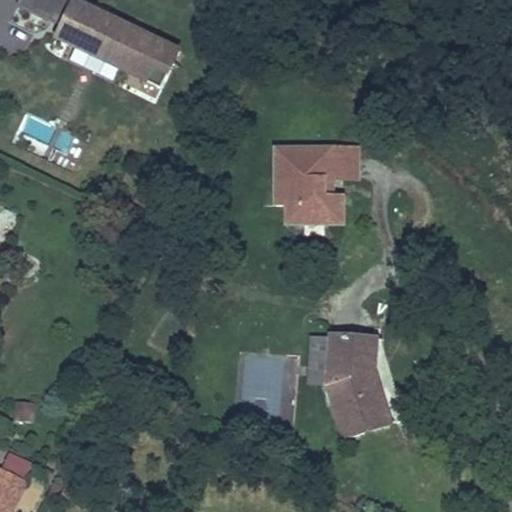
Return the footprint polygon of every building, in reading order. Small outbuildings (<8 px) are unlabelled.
[(19,0),(17,6),(48,21),(52,12),(66,18),(61,28),(56,39),(75,48),(119,70),(160,89),(178,53),(145,37),(143,42),(141,46),(125,39),(127,34),(130,30),(75,3),(76,0),(19,0)] [(52,12),(48,21),(61,28),(66,18),(52,12)] [(141,46),(143,42),(127,34),(125,39),(141,46)] [(119,70),(75,48),(69,62),(113,83),(119,70)] [(27,133),(52,142),(57,127),(33,119),(27,133)] [(323,225),(343,225),(343,197),(332,197),(324,197),(324,186),(332,186),(332,179),(332,150),(275,150),(275,186),(291,186),(291,206),(286,206),(286,226),(306,225),(306,221),(323,221),(323,225)] [(332,150),(332,179),(358,179),(358,150),(332,150)] [(291,186),(275,186),(275,206),(286,206),(291,206),(291,186)] [(373,372),(376,341),(330,337),(330,340),(327,385),(344,440),(390,425),(373,372)] [(327,385),(330,340),(312,338),(309,384),(327,385)] [(8,451),(1,465),(25,476),(32,462),(8,451)] [(0,511),(11,511),(26,482),(0,469),(0,511)]
